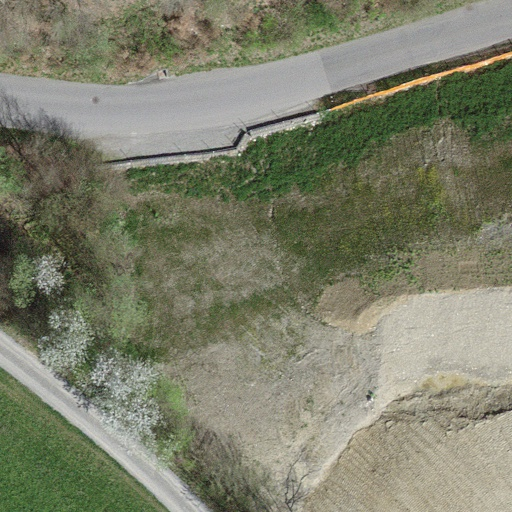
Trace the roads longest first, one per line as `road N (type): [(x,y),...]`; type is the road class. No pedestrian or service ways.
road 1 (tertiary): [(0,95),(185,105),(253,95),(511,20)]
road 2 (track): [(194,511),(0,349)]
